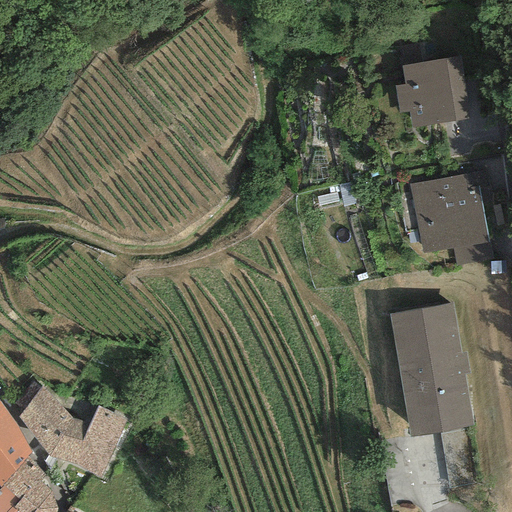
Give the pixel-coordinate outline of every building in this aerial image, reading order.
[(458,59),(401,67),(403,85),(394,86),(398,113),(408,111),(411,128),(467,119),(458,59)] [(484,172),(410,186),(423,253),(450,247),(454,266),(491,258),(480,200),(489,199),(484,172)] [(473,426),(464,374),(468,373),(465,352),(461,353),(453,304),(388,314),(408,437),(473,426)] [(41,387),(18,417),(48,456),(74,464),(100,478),(127,420),(97,406),(88,423),(71,418),(41,387)] [(31,452),(0,403),(0,487),(3,485),(27,457),(31,452)] [(45,475),(27,457),(3,485),(20,500),(13,507),(16,510),(19,511),(55,511),(57,509),(50,491),(40,481),(45,475)] [(0,487),(0,511),(19,511),(16,510),(13,507),(20,500),(3,485),(0,487)]
